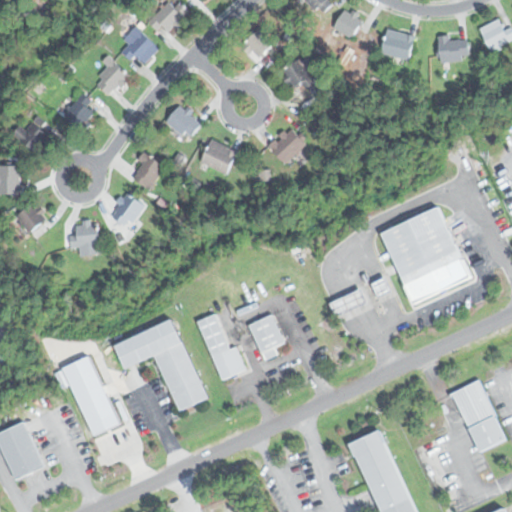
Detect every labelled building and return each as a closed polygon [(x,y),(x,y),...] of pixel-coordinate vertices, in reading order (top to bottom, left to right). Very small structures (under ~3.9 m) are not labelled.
[(165,36),(190,11),(178,0),(172,0),(151,22),(165,36)] [(304,0),(321,17),(338,0),(304,0)] [(337,31),(354,40),(366,17),(348,8),(337,31)] [(511,28),(505,31),(499,19),(480,28),(492,51),(511,40),(511,28)] [(124,40),(129,45),(123,51),(142,68),(160,48),(137,26),(124,40)] [(246,44),(260,60),(278,44),(263,28),(246,44)] [(417,36),(390,29),(383,54),(410,61),(417,36)] [(441,61),(469,61),(469,38),(441,38),(441,61)] [(318,66),(311,54),(284,69),(297,91),(313,82),(308,72),(318,66)] [(96,82),(112,96),(131,76),(109,55),(102,62),(109,68),(96,82)] [(97,115),(89,108),(94,103),(84,94),(65,114),(82,130),(97,115)] [(203,123),(182,104),(168,122),(189,140),(203,123)] [(22,125),(15,132),(36,153),(51,137),(34,121),(27,129),(22,125)] [(308,146),(291,126),(270,145),(286,164),(308,146)] [(227,175),(239,152),(214,139),(202,162),(227,175)] [(151,190),(167,167),(149,155),(134,178),(151,190)] [(0,194),(25,194),(25,166),(0,165),(0,194)] [(112,215),(129,228),(146,206),(128,193),(112,215)] [(17,217),(32,233),(49,217),(35,201),(17,217)] [(383,233),(415,305),(473,279),(441,208),(383,233)] [(100,221),(78,221),(78,236),(73,236),(73,247),(81,247),(81,255),(100,255),(100,221)] [(334,303),(341,316),(369,303),(362,289),(334,303)] [(232,350),(216,314),(199,322),(215,358),(232,350)] [(277,348),(287,344),(274,315),(250,326),(266,360),(279,355),(277,348)] [(208,400),(175,321),(117,345),(126,369),(157,356),(180,412),(208,400)] [(65,368),(96,433),(124,420),(93,355),(65,368)] [(507,441),(482,381),(454,393),(479,453),(507,441)] [(0,441),(17,480),(46,468),(26,422),(0,433),(0,441)] [(386,511),(354,445),(384,430),(422,511),(386,511)]
